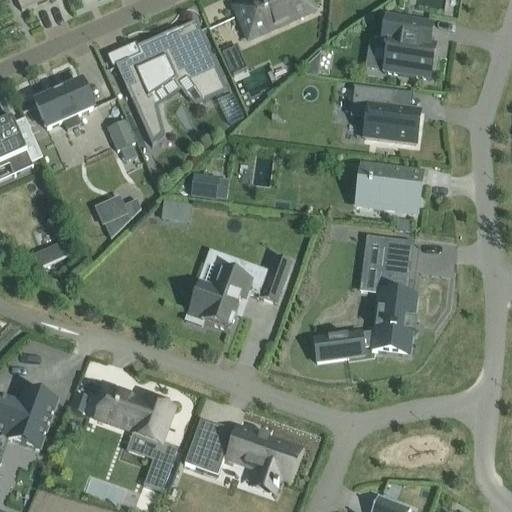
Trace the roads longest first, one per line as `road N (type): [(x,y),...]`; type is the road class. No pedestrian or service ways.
road 1 (residential): [(59,330),(349,429)]
road 2 (residential): [(511,23),(480,141),(496,277)]
road 3 (residential): [(163,0),(0,73)]
road 4 (residential): [(349,429),(489,402)]
road 5 (residential): [(496,277),(489,402)]
